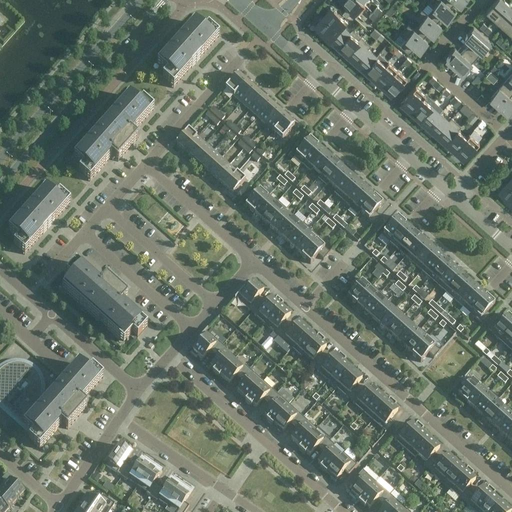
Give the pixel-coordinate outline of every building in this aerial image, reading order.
[(358,0),(342,0),(341,0),(340,0),(356,14),(364,4),(358,0)] [(450,7),(442,0),(429,0),(427,3),(433,8),(427,14),(437,22),(442,16),(448,21),(448,20),(447,19),(455,11),(450,7)] [(494,19),(507,4),(502,0),(495,0),(486,11),(494,19)] [(502,26),(511,15),(511,8),(507,4),(494,19),(502,26)] [(330,7),(322,16),(325,19),(336,29),(340,24),(344,19),(330,7)] [(382,11),(377,7),(373,12),(377,15),(382,11)] [(437,22),(427,14),(421,9),(413,18),(419,23),(414,29),(423,38),(428,32),(434,36),(435,36),(434,35),(441,26),(437,22)] [(369,16),(373,20),(377,15),(373,12),(369,16)] [(510,33),(511,31),(511,15),(502,26),(510,33)] [(325,19),(322,16),(314,26),(327,38),(336,29),(325,19)] [(340,43),(349,32),(352,29),(352,28),(349,32),(340,24),(336,29),(327,38),(328,38),(333,42),(335,39),(339,43),(340,43)] [(427,42),(423,38),(414,29),(408,24),(400,33),(406,39),(399,46),(408,54),(415,47),(420,52),(421,51),(420,50),(427,42)] [(192,68),(201,58),(199,56),(217,36),(208,27),(203,32),(196,26),(192,30),(190,28),(161,60),(163,63),(159,67),(167,74),(162,79),(172,87),(190,67),(192,68)] [(490,42),(473,27),(465,36),(464,35),(463,36),(471,42),(466,48),(461,43),(476,57),(490,42)] [(348,51),(361,37),(352,29),(349,32),(340,43),(339,43),(337,46),(342,50),(344,47),(348,51)] [(358,59),(370,45),(361,37),(348,51),(346,54),(351,58),(353,55),(357,59),(358,59)] [(463,73),(476,57),(461,43),(461,44),(465,48),(461,53),(454,48),(446,57),(445,56),(444,57),(463,73)] [(366,67),(376,56),(379,53),(378,52),(376,56),(368,49),(371,45),(370,45),(358,59),(357,59),(355,62),(360,66),(362,63),(366,67)] [(375,75),(388,61),(379,53),(376,56),(366,67),(363,70),(368,74),(371,71),(375,75)] [(384,83),(397,69),(388,61),(375,75),(372,78),(377,82),(380,79),(384,83)] [(406,77),(397,69),(384,83),(381,86),(386,90),(389,87),(393,91),(390,94),(391,94),(406,77)] [(493,81),(497,75),(491,71),(487,76),(493,81)] [(233,96),(246,82),(237,75),(225,89),(233,96)] [(241,103),(254,90),(246,82),(233,96),(241,103)] [(511,99),(509,97),(511,93),(511,88),(504,82),(490,97),(507,113),(511,106),(511,99)] [(412,107),(425,94),(415,85),(400,102),(405,107),(408,104),(412,107)] [(249,110),(262,97),(254,90),(241,103),(249,110)] [(421,115),(431,105),(422,97),(425,94),(412,107),(409,110),(414,115),(417,112),(421,115)] [(258,118),(270,104),(262,97),(249,110),(258,118)] [(124,152),(135,139),(130,134),(152,109),(143,100),(138,105),(131,99),(127,104),(124,101),(77,154),(80,156),(76,160),(83,167),(79,172),(88,180),(118,147),(124,152)] [(430,123),(442,110),(433,102),(431,105),(421,115),(418,118),(423,123),(426,120),(430,123)] [(266,125),(278,111),(270,104),(258,118),(266,125)] [(213,107),(210,110),(216,116),(219,112),(213,107)] [(439,132),(452,118),(451,117),(448,120),(440,113),(443,110),(442,110),(430,123),(427,126),(432,131),(435,128),(439,131),(439,132)] [(274,132),(286,119),(278,111),(266,125),(274,132)] [(219,112),(216,116),(222,121),(225,118),(219,112)] [(214,118),(208,113),(205,116),(211,121),(214,118)] [(214,118),(211,121),(217,126),(220,123),(214,118)] [(448,140),(461,126),(452,118),(439,132),(439,131),(436,134),(441,139),(444,136),(448,139),(448,140)] [(294,126),(286,119),(274,132),(282,140),(294,126)] [(229,122),(226,125),(232,130),(235,127),(229,122)] [(457,147),(470,133),(469,133),(466,136),(458,129),(461,126),(448,140),(448,139),(445,142),(450,147),(453,144),(457,147)] [(230,132),(224,127),(221,130),(227,136),(230,132)] [(235,127),(232,130),(238,135),(241,132),(235,127)] [(184,151),(196,137),(188,130),(176,143),(184,151)] [(230,132),(227,136),(233,141),(236,137),(230,132)] [(466,156),(479,142),(470,133),(457,147),(454,150),(459,155),(461,152),(466,156)] [(245,136),(242,139),(248,144),(251,141),(245,136)] [(192,158),(205,145),(196,137),(184,151),(192,158)] [(318,147),(310,139),(293,157),(302,164),(318,147)] [(246,147),(240,141),(237,145),(243,150),(246,147)] [(251,141),(248,144),(254,150),(257,146),(251,141)] [(200,165),(213,152),(205,145),(192,158),(200,165)] [(246,147),(243,150),(249,155),(252,152),(246,147)] [(310,172),(326,154),(318,147),(302,164),(310,172)] [(259,148),(256,152),(262,157),(265,154),(259,148)] [(209,173),(221,159),(213,152),(200,165),(209,173)] [(260,159),(254,154),(251,157),(257,162),(260,159)] [(318,179),(334,161),(326,154),(310,172),(312,169),(320,176),(317,178),(318,179)] [(216,180),(229,166),(221,159),(209,173),(216,180)] [(326,186),(342,168),(334,161),(318,179),(326,186)] [(224,187),(236,173),(229,166),(216,180),(224,187)] [(334,193),(350,175),(342,168),(326,186),(329,184),(336,190),(334,193)] [(233,194),(245,181),(236,173),(224,187),(233,194)] [(342,200),(358,183),(350,175),(334,193),(342,200)] [(511,185),(508,182),(500,191),(511,202),(511,185)] [(350,208),(366,190),(366,188),(363,186),(362,187),(358,183),(342,200),(350,208)] [(254,213),(270,195),(261,188),(255,195),(251,192),(246,198),(249,201),(245,206),(254,214),(254,213)] [(374,197),(366,190),(350,208),(358,215),(360,213),(374,197)] [(43,235),(52,224),(50,223),(69,202),(59,194),(55,199),(48,192),(44,197),(41,194),(12,227),(15,229),(11,234),(18,240),(13,245),(23,254),(41,233),(43,235)] [(254,213),(262,220),(278,202),(277,202),(275,205),(268,198),(270,196),(270,195),(254,213)] [(375,213),(383,204),(374,196),(374,197),(360,213),(374,225),(380,217),(375,213)] [(278,202),(262,220),(270,227),(286,210),(278,202)] [(286,210),(270,227),(278,235),(294,217),(293,217),(291,219),(284,213),(286,210)] [(294,217),(278,235),(286,242),(302,224),(294,217)] [(405,225),(406,225),(397,217),(381,235),(389,243),(405,225)] [(302,224),(286,242),(294,249),(308,234),(300,227),(302,224)] [(397,250),(413,232),(406,225),(405,225),(389,243),(397,250)] [(354,232),(348,227),(344,230),(351,236),(354,232)] [(405,257),(421,239),(413,232),(397,250),(405,257)] [(308,234),(294,249),(302,256),(316,241),(316,240),(315,241),(308,234)] [(414,264),(429,247),(421,239),(405,257),(414,264)] [(302,256),(301,256),(310,264),(318,255),(323,260),(330,253),(316,241),(302,256)] [(422,272),(437,254),(429,247),(414,264),(422,272)] [(430,279),(446,261),(441,257),(442,256),(439,253),(438,254),(437,254),(422,272),(430,279)] [(438,286),(454,268),(446,261),(430,279),(438,286)] [(374,269),(382,276),(386,271),(378,264),(374,269)] [(146,329),(121,306),(126,301),(113,289),(107,295),(74,265),(66,274),(71,279),(64,286),(69,290),(66,293),(119,340),(121,337),(126,341),(132,334),(137,338),(146,329)] [(446,293),(462,275),(461,275),(462,274),(459,271),(458,272),(454,268),(438,286),(446,293)] [(454,300),(470,283),(462,275),(446,293),(454,300)] [(355,289),(347,297),(356,305),(357,305),(356,304),(372,287),(371,286),(369,289),(356,277),(350,284),(355,289)] [(264,291),(259,287),(260,285),(255,281),(253,283),(246,291),(244,289),(234,299),(235,300),(236,299),(252,313),(260,304),(256,300),(264,291)] [(462,308),(478,290),(470,283),(454,300),(462,308)] [(356,304),(357,305),(364,312),(380,294),(372,287),(356,304)] [(486,297),(485,296),(478,290),(462,308),(470,315),(486,297)] [(380,294),(364,312),(365,312),(364,313),(367,316),(368,315),(372,319),(388,301),(380,294)] [(495,304),(486,296),(485,296),(486,297),(470,315),(482,325),(490,316),(487,313),(495,304)] [(281,307),(283,306),(277,300),(275,302),(272,299),(264,308),(260,304),(252,313),(265,325),(281,307)] [(388,301),(372,319),(380,326),(396,308),(393,311),(386,304),(388,301)] [(290,315),(281,307),(265,325),(274,333),(279,337),(287,328),(282,324),(290,315)] [(396,308),(380,326),(381,326),(380,327),(383,330),(384,329),(388,333),(404,316),(396,308)] [(438,318),(430,311),(427,315),(435,322),(438,318)] [(404,316),(388,333),(389,333),(388,335),(391,337),(392,336),(396,340),(410,325),(402,318),(404,316)] [(511,327),(511,319),(508,316),(500,324),(496,321),(488,331),(500,341),(511,327)] [(292,349),(308,331),(299,323),(291,332),(287,328),(279,337),(284,341),(292,349)] [(410,325),(396,340),(404,348),(420,330),(417,332),(410,325)] [(508,349),(511,343),(511,327),(500,341),(508,349)] [(214,355),(222,346),(206,332),(207,330),(197,341),(200,343),(193,351),(191,353),(196,357),(197,356),(202,360),(210,351),(214,355)] [(420,330),(404,348),(412,354),(412,355),(428,337),(420,330)] [(317,339),(308,331),(292,349),(301,357),(317,339)] [(318,356),(326,347),(323,344),(324,343),(318,337),(317,339),(301,357),(304,354),(312,362),(310,365),(314,369),(322,360),(318,356)] [(412,355),(412,354),(412,355),(420,363),(428,354),(433,359),(440,351),(427,340),(428,337),(412,355)] [(220,376),(233,361),(224,353),(227,350),(222,346),(214,355),(218,358),(210,367),(214,370),(212,372),(218,378),(220,376)] [(344,363),(346,362),(339,356),(338,358),(334,355),(327,364),(322,360),(314,369),(328,381),(331,378),(330,378),(344,363)] [(241,379),(249,370),(244,366),(242,368),(233,361),(220,376),(229,384),(237,375),(241,379)] [(337,389),(353,371),(344,363),(330,378),(331,378),(339,386),(337,388),(337,389)] [(78,415),(72,410),(102,377),(92,368),(88,373),(79,366),(58,390),(56,388),(46,400),(40,395),(41,389),(41,383),(39,377),(35,372),(31,368),(25,365),(19,364),(13,364),(7,366),(2,369),(0,370),(0,403),(25,428),(33,435),(28,440),(39,450),(62,425),(66,428),(78,415)] [(247,400),(262,382),(249,370),(241,379),(245,382),(237,391),(246,399),(247,400)] [(354,388),(362,379),(353,371),(337,389),(346,397),(350,401),(358,392),(354,388)] [(474,378),(458,396),(467,404),(467,403),(480,388),(483,386),(474,378)] [(268,403),(276,394),(262,382),(247,400),(246,399),(245,401),(251,407),(253,405),(256,408),(264,399),(268,403)] [(364,413),(380,395),(370,387),(362,395),(358,392),(350,401),(364,413)] [(283,388),(278,393),(289,404),(294,399),(283,388)] [(475,410),(490,392),(488,395),(480,388),(467,403),(475,410)] [(483,417),(498,400),(490,392),(475,410),(483,417)] [(273,424),(289,406),(276,394),(268,403),(272,406),(264,415),(267,418),(266,420),(272,426),(274,424),(273,424)] [(389,403),(388,403),(380,395),(364,413),(373,421),(389,403)] [(491,425),(504,410),(496,403),(499,400),(498,400),(483,417),(491,425)] [(398,411),(394,408),(396,406),(390,401),(388,403),(389,403),(373,421),(386,433),(394,424),(390,420),(398,411)] [(295,427),(303,418),(289,406),(273,424),(274,424),(278,427),(276,429),(281,434),(291,423),(295,427)] [(499,432),(511,417),(511,415),(511,416),(504,410),(491,425),(499,432)] [(507,439),(511,433),(511,417),(499,432),(507,439)] [(300,448),(316,430),(303,418),(295,427),(299,431),(291,439),(300,447),(300,448)] [(405,450),(423,430),(417,425),(415,427),(412,424),(404,433),(400,429),(391,439),(391,440),(393,439),(397,442),(405,450)] [(322,451),(330,442),(331,440),(318,428),(316,430),(300,448),(300,447),(298,449),(305,455),(306,453),(310,456),(317,447),(322,451)] [(414,458),(430,440),(422,433),(423,431),(423,430),(405,450),(414,458)] [(440,448),(430,440),(414,458),(415,458),(417,456),(426,463),(423,466),(428,470),(436,461),(432,457),(440,448)] [(327,472),(343,454),(340,456),(332,449),(334,446),(330,442),(322,451),(326,454),(318,463),(321,466),(320,468),(326,474),(327,472)] [(124,463),(131,453),(121,446),(114,456),(113,456),(105,467),(121,478),(130,466),(124,463)] [(349,475),(357,466),(343,454),(327,472),(336,480),(344,471),(349,475)] [(441,482),(457,464),(448,456),(440,465),(436,461),(428,470),(441,482)] [(138,486),(152,464),(144,459),(142,461),(141,460),(135,469),(130,466),(121,478),(127,481),(128,480),(138,486)] [(154,483),(160,474),(159,473),(161,470),(152,464),(138,486),(147,493),(146,495),(151,498),(159,486),(154,483)] [(450,490),(468,470),(467,470),(466,472),(457,464),(441,482),(450,490)] [(467,489),(475,480),(472,478),(474,476),(468,470),(450,490),(464,502),(472,493),(467,489)] [(359,484),(349,494),(354,499),(355,497),(360,501),(376,483),(362,471),(354,480),(359,484)] [(17,487),(19,484),(13,479),(10,482),(9,481),(2,489),(16,502),(23,493),(17,487)] [(167,507),(182,485),(173,479),(172,481),(171,481),(164,490),(159,486),(151,498),(156,502),(158,500),(167,507)] [(360,501),(358,502),(358,503),(364,508),(366,506),(369,509),(377,500),(381,504),(389,495),(376,483),(360,501)] [(184,503),(190,494),(189,493),(191,491),(182,485),(167,507),(168,507),(170,504),(179,510),(177,511),(185,511),(189,507),(184,503)] [(474,511),(478,511),(495,494),(489,489),(487,491),(484,488),(476,497),(472,493),(464,502),(474,511)] [(0,501),(9,510),(16,502),(2,489),(0,491),(0,501)] [(109,511),(115,504),(103,496),(99,502),(86,494),(79,504),(90,511),(109,511)] [(494,511),(502,504),(499,501),(500,500),(495,494),(478,511),(494,511)] [(385,508),(381,511),(398,511),(403,507),(389,495),(381,504),(385,508)] [(9,510),(0,501),(0,511),(6,511),(8,510),(9,510)]
